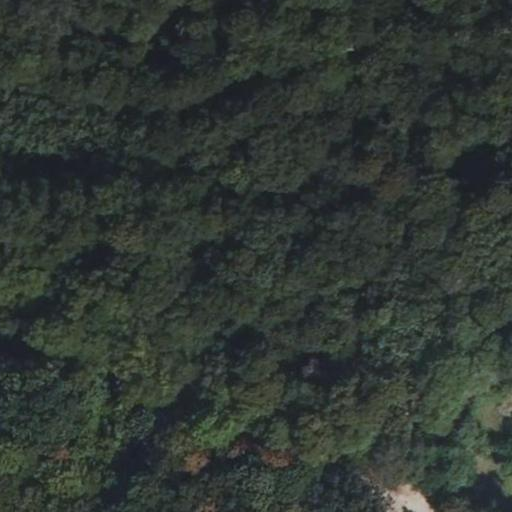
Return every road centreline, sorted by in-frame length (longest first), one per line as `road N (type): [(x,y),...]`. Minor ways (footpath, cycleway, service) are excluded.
road 1 (unknown): [(273,456),(279,429),(410,243),(511,310)]
road 2 (track): [(511,339),(381,511)]
